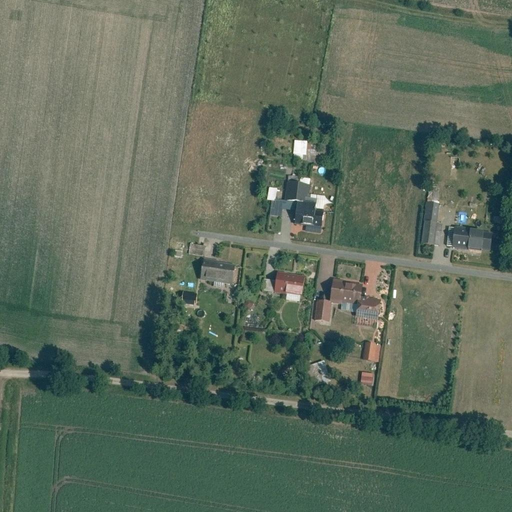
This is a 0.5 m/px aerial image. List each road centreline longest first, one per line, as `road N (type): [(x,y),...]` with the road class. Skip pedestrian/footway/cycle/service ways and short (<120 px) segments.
road 1 (track): [(0,371),(449,424)]
road 2 (residential): [(511,275),(203,232)]
